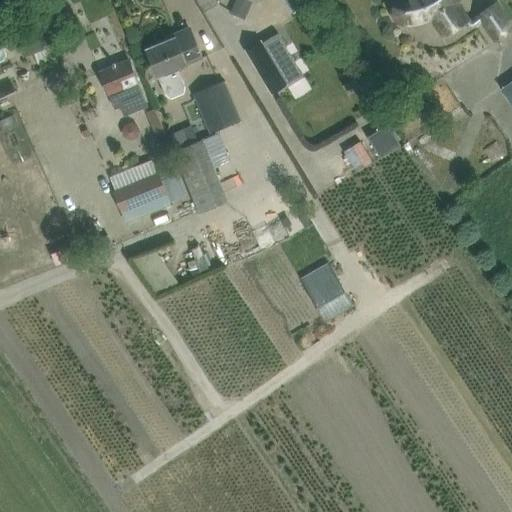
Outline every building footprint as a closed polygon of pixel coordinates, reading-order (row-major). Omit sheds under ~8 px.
[(248,0),(235,0),(230,12),(244,19),(252,2),(248,0)] [(397,0),(396,2),(394,7),(394,11),(395,15),(403,22),(416,21),(431,16),(444,35),(467,19),(454,1),(454,0),(397,0)] [(511,25),(499,7),(483,18),(496,39),(511,27),(511,25)] [(207,55),(203,47),(196,29),(176,37),(176,36),(146,49),(154,67),(165,93),(171,98),(185,92),(185,85),(178,67),(207,55)] [(37,32),(18,40),(25,57),(33,53),(45,49),(37,32)] [(261,42),(247,50),(271,91),(301,74),(277,34),(262,43),(261,42)] [(148,105),(137,78),(129,59),(116,65),(115,62),(112,64),(113,66),(100,71),(107,90),(115,108),(121,106),(124,115),(148,105)] [(511,78),(503,85),(511,98),(511,78)] [(225,81),(195,94),(197,100),(210,132),(242,119),(225,81)] [(432,100),(416,107),(421,120),(437,114),(432,100)] [(155,108),(146,112),(163,154),(172,150),(166,135),(155,108)] [(197,141),(174,150),(180,166),(209,155),(202,138),(197,141)] [(137,150),(102,164),(109,183),(145,168),(137,150)] [(159,172),(113,190),(121,210),(126,222),(171,204),(167,192),(159,172)] [(240,233),(231,238),(241,259),(251,253),(240,233)] [(224,236),(214,244),(227,260),(236,252),(224,236)] [(153,249),(168,287),(190,278),(175,240),(153,249)] [(81,241),(66,248),(72,260),(86,253),(81,241)] [(270,254),(277,273),(306,262),(299,243),(270,254)] [(325,321),(353,305),(328,262),(300,278),(325,321)]
